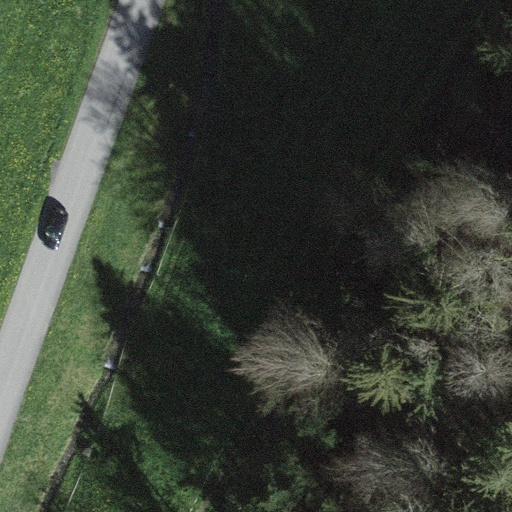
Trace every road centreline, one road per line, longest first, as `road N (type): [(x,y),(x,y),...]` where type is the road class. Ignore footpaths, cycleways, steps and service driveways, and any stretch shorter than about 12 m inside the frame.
road 1 (track): [(206,511),(510,0)]
road 2 (tertiary): [(141,0),(0,395)]
